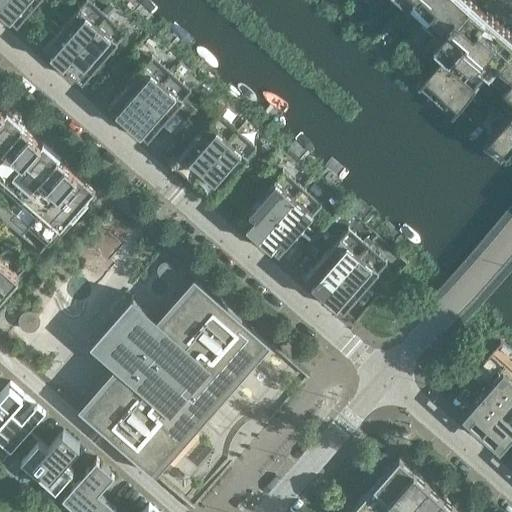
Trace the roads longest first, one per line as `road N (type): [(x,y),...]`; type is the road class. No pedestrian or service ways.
road 1 (residential): [(386,377),(0,42)]
road 2 (residential): [(180,511),(0,353)]
road 3 (residential): [(386,377),(511,236)]
road 4 (residential): [(268,511),(386,377)]
road 5 (residential): [(511,488),(386,377)]
